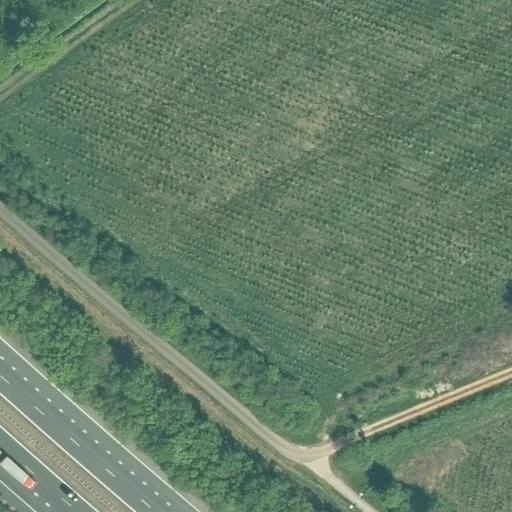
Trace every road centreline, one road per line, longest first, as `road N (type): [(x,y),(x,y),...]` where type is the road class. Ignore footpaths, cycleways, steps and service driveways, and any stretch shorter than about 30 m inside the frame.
road 1 (unclassified): [(319,453),(299,457),(280,446),(0,209)]
road 2 (track): [(511,371),(319,453)]
road 3 (motorway): [(153,511),(0,378)]
